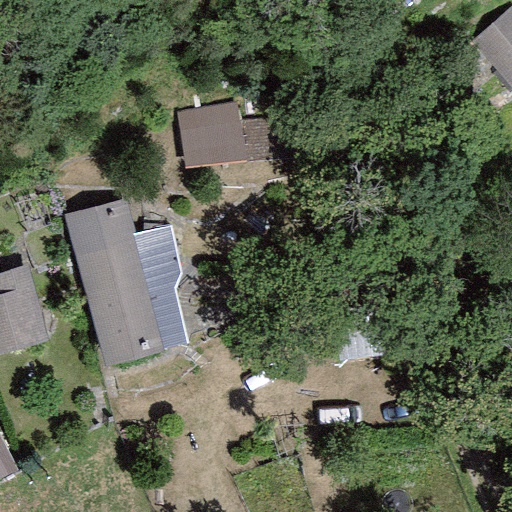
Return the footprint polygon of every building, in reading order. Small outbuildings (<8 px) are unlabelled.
[(511,13),(479,47),(511,79),(511,13)] [(196,171),(275,158),(265,104),(187,117),(196,171)] [(125,198),(63,215),(90,314),(149,297),(174,290),(174,286),(181,271),(172,223),(135,231),(125,198)] [(27,264),(0,271),(0,351),(48,338),(27,264)] [(149,297),(90,314),(104,363),(162,347),(187,340),(174,290),(149,297)] [(2,416),(0,417),(0,483),(25,473),(2,416)]
